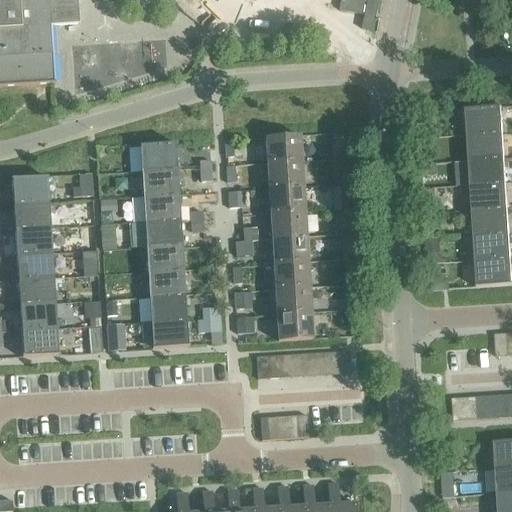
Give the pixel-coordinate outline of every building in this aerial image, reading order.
[(0,0),(0,87),(54,84),(54,83),(53,83),(51,56),(51,55),(51,54),(49,27),(50,26),(77,25),(78,25),(79,24),(78,24),(78,23),(76,0),(0,0)] [(464,112),(466,137),(501,135),(500,110),(500,109),(463,111),(464,112)] [(466,137),(467,162),(503,160),(501,135),(466,137)] [(264,140),(265,166),(301,164),(299,137),(264,140)] [(224,143),(225,159),(233,158),(232,142),(224,143)] [(139,149),(141,174),(176,171),(174,147),(175,146),(175,145),(138,147),(138,149),(139,149)] [(467,162),(469,187),(504,185),(503,160),(467,162)] [(198,163),(199,173),(210,172),(209,162),(198,163)] [(345,162),(334,162),(334,170),(345,170),(345,162)] [(265,166),(267,191),(302,189),(301,164),(265,166)] [(226,169),(227,185),(235,184),(234,168),(226,169)] [(141,174),(142,199),(177,197),(176,171),(141,174)] [(210,172),(199,173),(200,183),(210,183),(210,172)] [(91,176),(78,177),(79,199),(92,198),(91,176)] [(10,182),(12,207),(47,205),(46,180),(46,179),(9,181),(9,182),(10,182)] [(421,180),(421,189),(435,189),(435,180),(421,180)] [(469,187),(470,213),(506,210),(504,185),(469,187)] [(267,191),(269,216),(304,214),(302,189),(267,191)] [(236,209),(235,193),(227,194),(228,210),(236,209)] [(142,199),(144,224),(179,222),(177,197),(142,199)] [(116,202),(100,203),(100,214),(116,213),(116,202)] [(12,207),(13,232),(49,230),(47,205),(12,207)] [(470,213),(472,238),(508,235),(506,210),(470,213)] [(190,214),(190,224),(201,224),(201,213),(190,214)] [(269,216),(270,241),(306,239),(304,214),(269,216)] [(348,215),(334,216),(335,235),(349,234),(348,215)] [(144,224),(145,249),(181,247),(179,222),(144,224)] [(201,224),(190,224),(191,235),(202,234),(201,224)] [(241,229),(242,243),(250,243),(249,228),(241,229)] [(13,232),(15,257),(50,255),(49,230),(13,232)] [(472,238),(473,263),(509,261),(508,235),(472,238)] [(114,239),(101,240),(101,252),(115,251),(114,239)] [(270,241),(272,267),(307,264),(306,239),(270,241)] [(250,243),(242,243),(243,258),(251,257),(250,243)] [(437,243),(425,244),(426,265),(438,264),(437,243)] [(145,249),(147,274),(182,272),(181,247),(145,249)] [(15,257),(17,283),(52,280),(50,255),(15,257)] [(509,261),(473,263),(475,288),(474,288),(474,289),(511,287),(511,285),(511,286),(509,261)] [(205,264),(205,274),(216,273),(215,263),(205,264)] [(272,267),(273,292),(309,289),(307,264),(272,267)] [(96,265),(82,266),(82,278),(97,278),(96,265)] [(232,269),(233,285),(241,285),(240,269),(232,269)] [(147,274),(148,299),(184,297),(182,272),(147,274)] [(216,273),(205,274),(206,284),(217,284),(216,273)] [(17,283),(18,308),(54,305),(52,280),(17,283)] [(273,292),(275,317),(310,315),(309,289),(273,292)] [(234,294),(235,310),(243,310),(242,294),(234,294)] [(148,299),(150,325),(185,322),(184,297),(148,299)] [(116,302),(105,303),(106,318),(117,318),(116,302)] [(99,304),(83,304),(84,321),(100,320),(99,304)] [(18,308),(20,333),(55,331),(54,305),(18,308)] [(208,314),(208,324),(219,324),(219,313),(208,314)] [(310,315),(275,317),(277,343),(312,341),(310,315)] [(235,320),(236,336),(244,335),(243,319),(235,320)] [(7,322),(0,322),(0,333),(8,333),(7,322)] [(185,322),(150,325),(151,349),(151,350),(151,351),(188,349),(188,347),(187,347),(185,322)] [(219,324),(208,324),(209,334),(220,334),(219,324)] [(55,331),(20,333),(21,358),(21,359),(58,357),(58,355),(57,356),(55,331)] [(506,358),(505,335),(493,336),(494,358),(506,358)] [(101,342),(89,343),(89,355),(102,354),(101,342)] [(337,354),(338,376),(350,375),(348,353),(337,354)] [(325,355),(326,377),(338,376),(337,354),(325,355)] [(313,355),(302,356),(303,378),(315,378),(313,355)] [(313,355),(315,378),(326,377),(325,355),(313,355)] [(290,357),(291,379),(303,378),(302,356),(290,357)] [(267,358),(268,380),(280,380),(278,357),(267,358)] [(278,357),(280,380),(291,379),(290,357),(278,357)] [(267,358),(255,359),(256,381),(268,380),(267,358)] [(497,398),(498,420),(510,419),(509,397),(497,398)] [(474,399),(475,421),(487,421),(485,398),(474,399)] [(497,398),(485,398),(487,421),(498,420),(497,398)] [(462,400),(463,422),(475,421),(474,399),(462,400)] [(463,422),(462,400),(450,400),(452,423),(463,422)] [(306,417),(294,418),(295,440),(307,439),(306,417)] [(282,419),(284,441),(295,440),(294,418),(282,419)] [(282,419),(271,420),(272,442),(284,441),(282,419)] [(272,442),(271,420),(259,420),(260,443),(272,442)] [(493,446),(495,471),(511,469),(511,443),(492,444),(492,446),(493,446)] [(511,469),(495,471),(496,496),(511,494),(511,469)] [(326,486),(328,507),(328,511),(354,511),(354,505),(337,506),(336,485),(326,486)] [(301,488),(302,508),(303,508),(302,511),(328,511),(328,507),(312,507),(311,487),(301,488)] [(276,489),(277,510),(278,510),(277,511),(302,511),(303,508),(302,508),(287,509),(286,489),(276,489)] [(251,491),(252,511),(277,511),(278,510),(277,510),(262,511),(261,490),(251,491)] [(226,492),(226,511),(252,511),(239,511),(236,511),(236,492),(226,492)] [(201,494),(201,511),(211,511),(210,493),(201,494)] [(511,511),(511,494),(496,496),(497,511),(511,511)] [(186,511),(185,495),(175,496),(175,511),(186,511)] [(0,502),(0,511),(11,511),(11,502),(0,502)]
